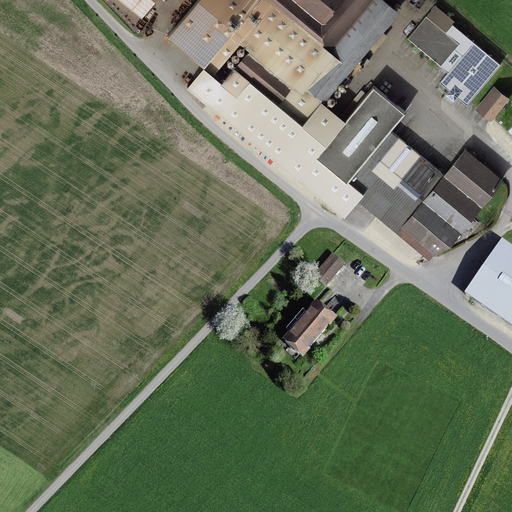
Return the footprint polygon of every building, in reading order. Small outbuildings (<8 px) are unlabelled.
[(120,0),(142,17),(155,0),(120,0)] [(250,49),(293,84),(278,102),(302,122),(396,10),(384,0),(196,0),(168,35),(214,73),(240,41),(250,49)] [(459,43),(446,32),(426,15),(407,38),(440,65),(459,43)] [(459,43),(440,65),(448,71),(440,82),(449,90),(446,93),(454,100),(457,96),(467,104),(500,64),(452,24),(446,32),(459,43)] [(293,84),(250,49),(235,67),(234,65),(221,81),(237,94),(250,79),(278,102),(293,84)] [(501,179),(465,149),(445,174),(390,129),(405,111),(374,84),(335,131),(325,123),(316,135),(325,143),(315,155),(347,181),(348,179),(435,251),(449,242),(501,179)] [(507,98),(494,88),(478,108),(490,118),(507,98)] [(511,247),(502,240),(464,293),(511,326),(511,247)] [(333,254),(314,276),(325,286),(344,264),(333,254)] [(317,303),(285,342),(302,356),(335,318),(317,303)]
